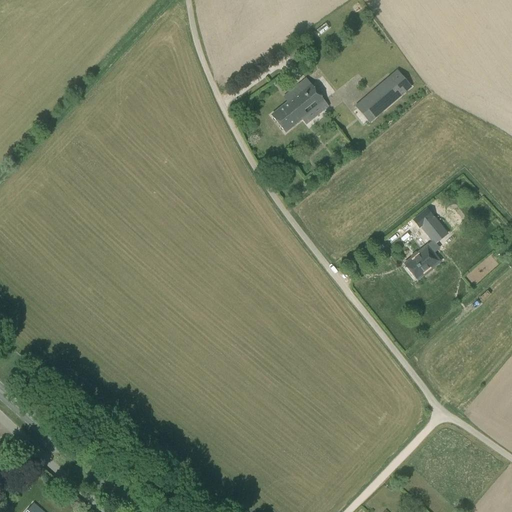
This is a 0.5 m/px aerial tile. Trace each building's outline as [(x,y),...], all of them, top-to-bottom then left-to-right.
[(286,53),(290,60),(303,50),(299,44),(286,53)] [(410,87),(397,72),(360,103),(374,118),(410,87)] [(328,107),(306,79),(287,95),(291,100),(271,116),(285,133),(318,107),(322,112),(328,107)] [(432,217),(420,227),(435,244),(447,234),(432,217)] [(432,271),(431,269),(440,262),(427,246),(404,264),(417,280),(423,276),(424,277),(432,271)]
